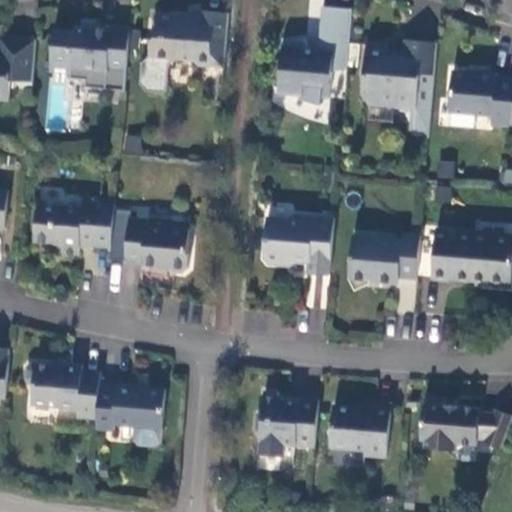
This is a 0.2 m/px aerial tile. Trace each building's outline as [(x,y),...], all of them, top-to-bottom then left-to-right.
[(350,46),(353,8),(324,6),(320,46),(320,50),(310,53),(309,45),(307,37),(284,42),(289,65),(283,67),(283,94),(295,95),(306,99),(322,102),(323,96),(332,97),(335,68),(349,66),(350,46)] [(226,67),(230,14),(200,11),(200,17),(159,14),(157,34),(152,38),(151,54),(143,60),(142,82),(148,88),(168,90),(170,63),(178,55),(192,57),(199,65),(226,67)] [(108,83),(127,84),(132,26),(112,25),(112,28),(95,27),(90,31),(85,26),(77,25),(76,31),(56,29),(52,70),(72,72),(71,77),(88,78),(87,85),(108,87),(108,83)] [(35,81),(39,39),(2,36),(1,50),(0,49),(0,99),(11,100),(12,86),(13,79),(35,81)] [(434,78),(437,44),(403,43),(402,61),(387,60),(388,46),(366,45),(363,96),(371,107),(418,110),(421,76),(434,78)] [(363,47),(350,46),(349,66),(361,67),(363,47)] [(511,108),(511,78),(498,77),(498,75),(479,74),(479,77),(454,76),(453,116),(492,118),(492,128),(508,130),(509,124),(511,108)] [(434,78),(421,76),(418,110),(416,130),(430,131),(434,78)] [(12,86),(35,88),(35,81),(13,79),(12,86)] [(511,184),(511,168),(504,166),(501,183),(511,184)] [(11,188),(0,187),(0,226),(7,227),(11,188)] [(103,202),(85,201),(84,207),(38,204),(35,237),(65,240),(64,251),(82,253),(83,245),(99,246),(103,206),(103,202)] [(103,206),(99,246),(114,248),(117,207),(103,206)] [(311,274),(332,276),(336,224),(327,223),(327,216),(295,214),(289,220),(267,219),(264,259),(267,265),(280,266),(287,261),(310,263),(311,274)] [(133,218),(130,258),(147,259),(147,263),(174,265),(178,270),(188,271),(193,267),(194,253),(192,251),(193,228),(150,224),(151,219),(133,218)] [(402,276),(419,279),(422,233),(403,232),(403,238),(355,236),(352,277),(359,287),(376,281),(397,283),(402,276)] [(511,237),(438,233),(434,279),(451,281),(452,277),(486,280),(487,286),(511,287),(511,237)] [(0,396),(9,398),(13,350),(0,348),(0,396)] [(102,383),(103,370),(84,370),(84,364),(65,363),(63,365),(30,363),(26,365),(25,378),(29,382),(35,382),(33,403),(79,406),(79,415),(100,417),(102,383)] [(100,417),(99,427),(115,428),(116,421),(166,425),(169,388),(138,386),(137,381),(118,379),(118,386),(102,383),(100,417)] [(281,438),(318,441),(322,397),(301,395),(300,398),(286,397),(280,389),(265,388),(263,408),(260,413),(258,428),(262,432),(261,452),(279,454),(281,438)] [(504,446),(511,423),(511,412),(494,406),(493,409),(478,407),(479,402),(446,400),(446,394),(426,393),(425,399),(423,399),(420,436),(423,436),(423,443),(456,446),(457,438),(475,440),(477,434),(483,434),(482,438),(504,446)] [(388,452),(392,400),(372,399),(372,404),(335,402),(332,441),(367,442),(368,450),(388,452)] [(112,452),(101,451),(100,466),(110,466),(112,452)] [(109,479),(110,466),(100,466),(99,478),(109,479)]
